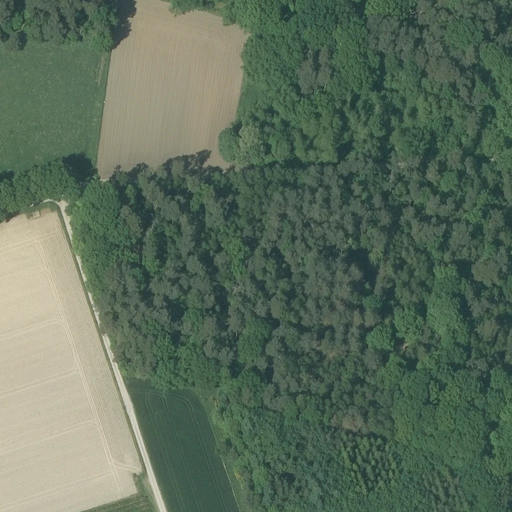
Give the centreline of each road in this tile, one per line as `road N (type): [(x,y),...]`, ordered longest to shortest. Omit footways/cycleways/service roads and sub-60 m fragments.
road 1 (track): [(58,195),(96,183),(511,162)]
road 2 (track): [(58,195),(162,511)]
